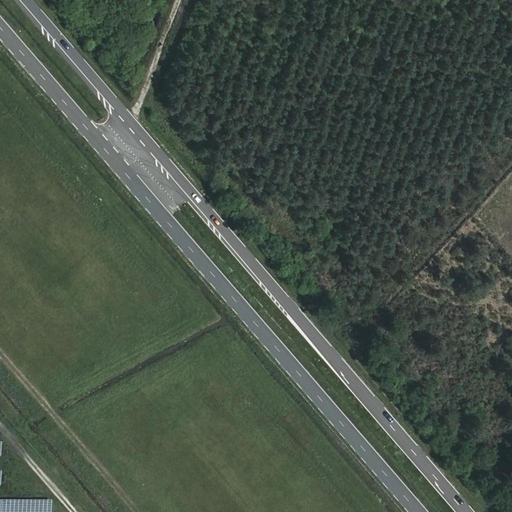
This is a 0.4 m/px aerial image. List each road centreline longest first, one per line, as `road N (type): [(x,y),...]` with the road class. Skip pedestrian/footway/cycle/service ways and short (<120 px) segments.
road 1 (primary): [(465,511),(26,0)]
road 2 (primary): [(0,27),(418,511)]
